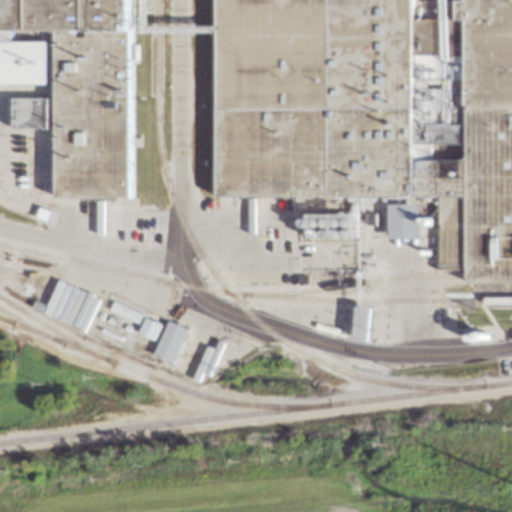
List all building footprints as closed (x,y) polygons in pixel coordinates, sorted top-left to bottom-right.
[(141,0),(141,30),(141,200),(56,198),(57,132),(14,132),(13,100),(59,100),(58,86),(0,86),(0,0),(141,0)] [(466,201),(466,285),(511,284),(511,0),(473,0),(473,2),(455,2),(437,2),(423,2),(422,0),(224,0),(225,31),(228,202),(466,201)] [(357,268),(360,198),(351,198),(350,214),(311,213),(311,219),(304,219),(304,227),(312,228),(311,237),(344,239),(343,249),(350,249),(349,267),(357,268)] [(422,239),(421,204),(390,204),(390,239),(422,239)] [(377,225),(377,214),(368,214),(367,225),(377,225)] [(356,341),(371,342),(372,308),(357,307),(356,341)] [(155,340),(162,325),(146,317),(140,333),(155,340)] [(174,363),(189,330),(170,321),(155,355),(174,363)]
